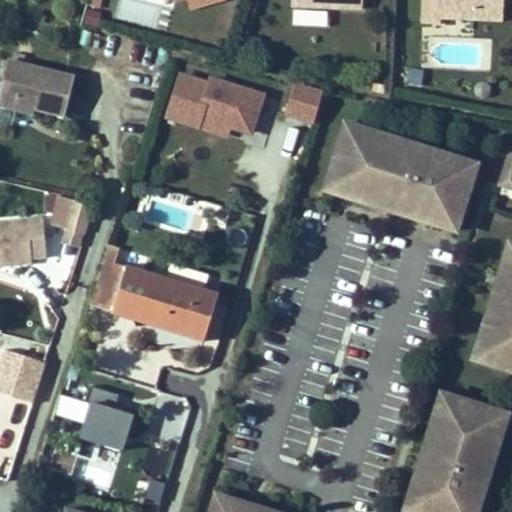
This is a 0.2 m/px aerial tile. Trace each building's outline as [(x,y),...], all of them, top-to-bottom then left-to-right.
[(127,0),(170,10),(182,7),(201,0),(127,0)] [(221,5),(219,0),(201,0),(182,7),(185,18),(221,5)] [(351,25),(353,0),(267,0),(268,1),(283,2),(282,20),(351,25)] [(413,0),(413,41),(430,43),(431,36),(493,37),(493,0),(413,0)] [(81,25),(98,28),(100,12),(83,9),(81,25)] [(249,145),(264,96),(176,68),(160,118),(249,145)] [(59,128),(68,88),(2,72),(0,81),(0,112),(27,120),(59,128)] [(282,118),(313,125),(321,91),(290,84),(282,118)] [(0,121),(25,128),(27,120),(0,112),(0,121)] [(336,140),(338,140),(358,147),(361,138),(363,139),(364,136),(339,129),(336,140)] [(358,147),(338,140),(322,192),(343,198),(340,206),(355,210),(357,211),(360,202),(372,206),(369,215),(371,216),(408,227),(411,218),(423,222),(420,231),(453,241),(458,226),(451,223),(462,187),(469,190),(470,187),(474,174),(441,163),(438,172),(426,168),(429,159),(393,148),(390,147),(388,156),(376,153),(378,144),(363,139),(361,138),(358,147)] [(378,144),(376,153),(388,156),(390,147),(393,148),(393,146),(377,140),(376,143),(378,144)] [(511,157),(509,157),(499,191),(511,194),(511,157)] [(458,226),(458,228),(460,229),(472,188),(470,187),(469,190),(462,187),(451,223),(458,226)] [(322,192),(320,191),(317,201),(341,209),(342,207),(340,206),(343,198),(322,192)] [(372,206),(360,202),(357,211),(355,210),(354,213),(371,218),(371,216),(369,215),(372,206)] [(68,219),(58,247),(74,252),(84,224),(68,219)] [(0,285),(24,284),(23,276),(40,274),(36,235),(0,236),(0,285)] [(511,252),(501,286),(510,289),(507,301),(497,298),(493,312),(493,314),(501,317),(495,337),(487,334),(486,336),(482,349),(481,351),(490,353),(484,373),(486,374),(511,381),(511,252)] [(88,315),(85,324),(97,328),(115,266),(104,264),(88,315)] [(120,282),(105,330),(197,358),(212,310),(120,282)] [(495,337),(501,317),(493,314),(493,312),(491,311),(483,336),(486,336),(487,334),(495,337)] [(481,351),(482,349),(480,348),(473,369),(472,372),(485,376),(486,374),(484,373),(490,353),(481,351)] [(39,378),(0,365),(0,409),(27,418),(39,378)] [(85,403),(114,410),(117,394),(88,388),(85,403)] [(429,424),(432,425),(433,422),(441,425),(447,406),(449,406),(450,403),(437,400),(429,424)] [(88,404),(66,478),(108,491),(129,416),(88,404)] [(449,406),(447,406),(441,425),(433,422),(432,425),(428,437),(427,439),(436,442),(430,461),(421,459),(421,461),(416,475),(425,478),(422,489),(413,487),(404,511),(479,511),(480,508),(471,505),(475,493),(484,496),(488,482),(489,480),(480,477),(486,457),(495,460),(496,458),(500,443),(492,441),(498,421),(496,420),(449,406)] [(492,441),(500,443),(500,446),(502,446),(509,422),(496,418),(496,420),(498,421),(492,441)] [(430,461),(436,442),(427,439),(428,437),(426,436),(418,460),(421,461),(421,459),(430,461)] [(495,460),(486,457),(480,477),(489,480),(488,482),(491,483),(498,458),(496,458),(495,460)]
